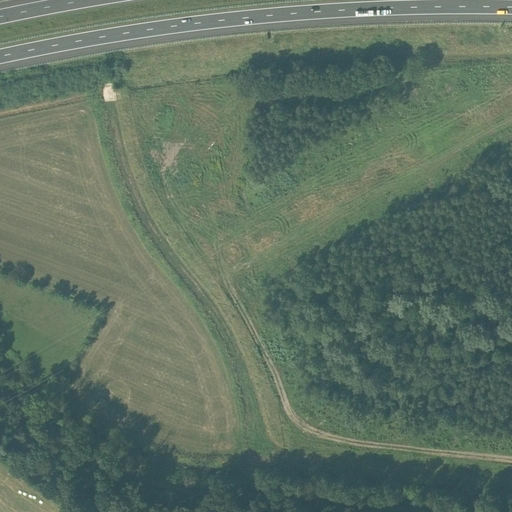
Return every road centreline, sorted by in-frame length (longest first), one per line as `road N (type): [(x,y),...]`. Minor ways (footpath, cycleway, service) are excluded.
road 1 (track): [(511,474),(280,449),(256,356),(156,205),(126,111)]
road 2 (motorway): [(0,57),(208,22),(511,8)]
road 3 (unclassified): [(0,389),(66,442),(159,485),(414,511)]
